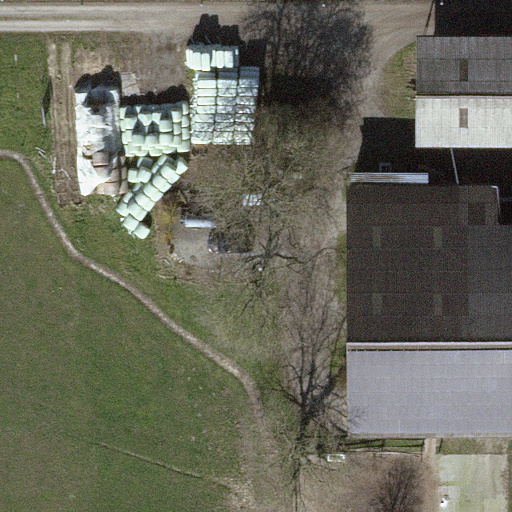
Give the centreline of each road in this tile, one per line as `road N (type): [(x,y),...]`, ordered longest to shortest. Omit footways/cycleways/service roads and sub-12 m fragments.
road 1 (track): [(0,26),(511,21)]
road 2 (unknown): [(511,426),(387,437),(346,430),(327,407),(312,340),(320,193)]
